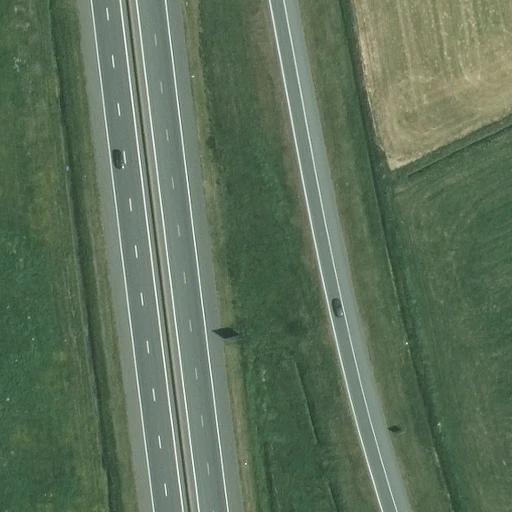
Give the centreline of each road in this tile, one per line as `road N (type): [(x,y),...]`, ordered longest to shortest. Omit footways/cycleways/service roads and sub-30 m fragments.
road 1 (trunk): [(393,511),(330,257),(284,0)]
road 2 (motorway): [(221,511),(157,0)]
road 3 (motorway): [(105,0),(166,511)]
